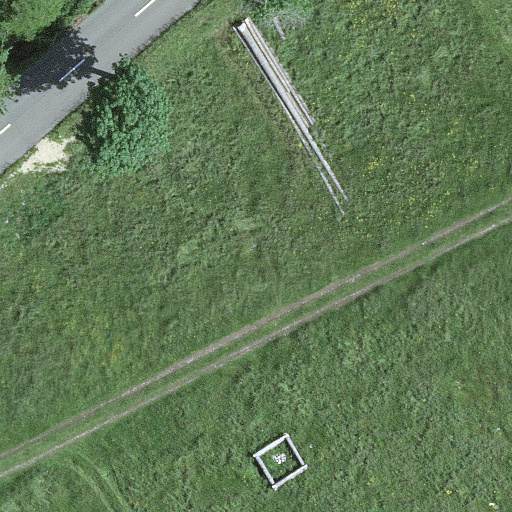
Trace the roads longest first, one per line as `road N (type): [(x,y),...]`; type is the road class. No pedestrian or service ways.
road 1 (track): [(0,467),(511,206)]
road 2 (tertiary): [(152,0),(0,134)]
